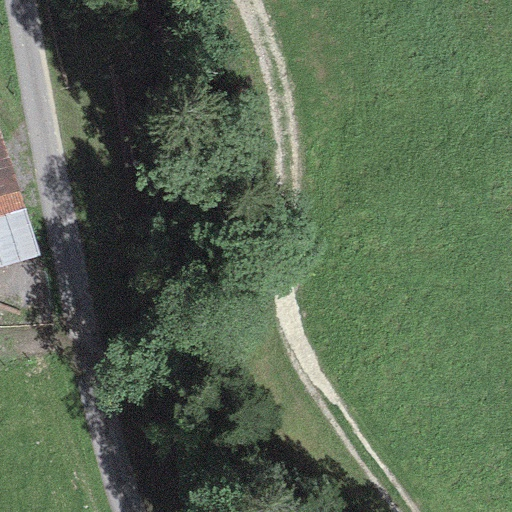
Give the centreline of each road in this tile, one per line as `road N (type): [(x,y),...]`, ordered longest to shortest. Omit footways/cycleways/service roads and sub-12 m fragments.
road 1 (track): [(391,511),(311,405),(270,308),(280,95),(241,0)]
road 2 (unclassified): [(20,0),(90,366),(130,511)]
